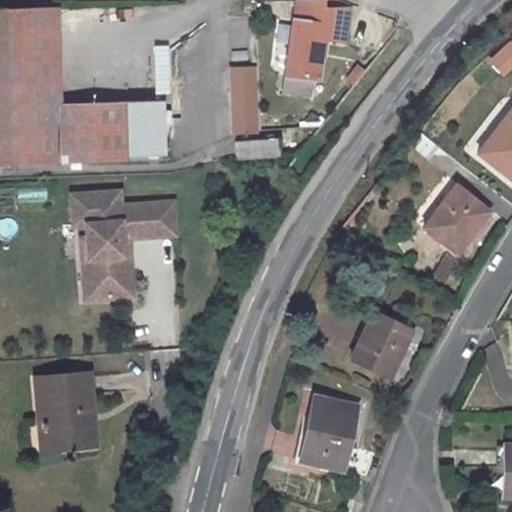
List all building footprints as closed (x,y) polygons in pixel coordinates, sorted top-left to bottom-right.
[(307,94),(309,77),(317,78),(323,38),(344,40),(349,8),(324,7),(325,0),(296,0),(283,90),(307,94)] [(0,13),(0,159),(166,154),(164,100),(57,104),(54,11),(0,13)] [(154,95),(170,94),(167,44),(152,45),(154,95)] [(511,62),(510,62),(511,49),(511,48),(487,44),(481,73),(511,79),(511,62)] [(228,136),(257,135),(255,66),(226,66),(228,136)] [(511,179),(511,111),(503,124),(502,123),(486,143),(491,147),(484,157),(511,179)] [(409,147),(425,158),(433,146),(417,136),(409,147)] [(278,138),(234,142),(235,158),(279,155),(278,138)] [(491,147),(486,143),(479,153),(484,157),(491,147)] [(122,185),(66,189),(69,232),(80,231),(82,253),(74,254),(78,306),(136,302),(132,241),(177,238),(175,199),(123,202),(122,185)] [(456,186),(450,194),(454,198),(461,189),(456,186)] [(456,253),(488,211),(461,189),(454,198),(450,194),(436,211),(438,212),(426,228),(456,253)] [(429,277),(449,287),(460,264),(441,254),(429,277)] [(374,311),(350,358),(391,377),(412,330),(374,311)] [(36,378),(40,426),(45,425),(47,448),(76,445),(76,440),(93,439),(88,373),(36,378)] [(308,437),(304,461),(353,471),(359,446),(349,444),(357,406),(313,396),(304,436),(308,437)] [(308,437),(304,436),(299,459),(304,461),(308,437)] [(511,444),(505,445),(502,494),(511,494),(511,444)]
